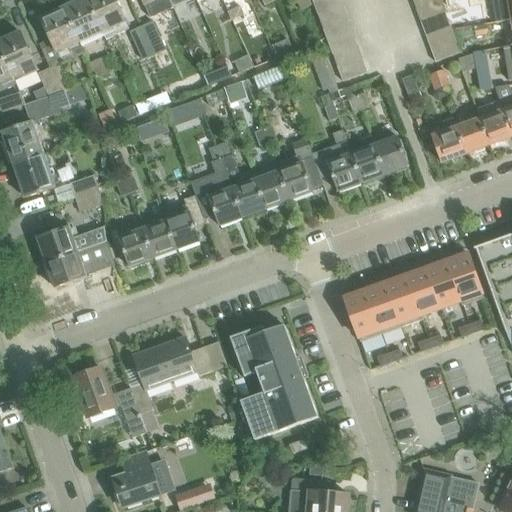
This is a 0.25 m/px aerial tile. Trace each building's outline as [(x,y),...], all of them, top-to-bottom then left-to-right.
[(81,45),(103,35),(105,34),(89,0),(86,0),(65,10),(81,45)] [(116,0),(89,0),(105,34),(103,35),(106,42),(129,31),(126,24),(127,24),(116,0)] [(141,0),(145,8),(147,11),(170,1),(169,0),(141,0)] [(169,0),(173,8),(190,0),(169,0)] [(310,0),(296,0),(301,11),(313,5),(310,0)] [(314,6),(319,18),(343,8),(340,0),(327,0),(314,5),(314,6)] [(412,0),(417,11),(441,2),(440,0),(412,0)] [(509,6),(511,20),(511,0),(495,0),(497,8),(509,6)] [(417,11),(421,24),(446,15),(441,2),(417,11)] [(244,17),(240,8),(227,14),(231,23),(244,17)] [(319,18),(324,31),(348,21),(343,8),(319,18)] [(38,47),(49,71),(52,70),(63,93),(64,93),(65,94),(73,90),(62,68),(84,57),(79,46),(81,45),(65,10),(41,20),(51,42),(38,47)] [(421,24),(426,37),(451,28),(446,15),(421,24)] [(324,31),(329,44),(353,34),(348,21),(324,31)] [(152,23),(141,28),(155,57),(166,52),(152,23)] [(475,38),(489,36),(487,26),(474,29),(475,38)] [(144,62),(155,57),(141,28),(130,33),(144,62)] [(426,37),(431,50),(455,41),(451,28),(426,37)] [(20,34),(0,43),(0,46),(15,79),(23,75),(25,80),(38,74),(20,34)] [(329,44),(334,57),(358,47),(353,34),(329,44)] [(293,54),(288,41),(272,47),(278,60),(293,54)] [(461,55),(455,41),(431,50),(436,64),(461,55)] [(0,85),(15,79),(0,46),(0,85)] [(334,57),(338,70),(362,60),(358,47),(334,57)] [(493,90),(486,52),(474,54),(480,92),(493,90)] [(327,91),(329,97),(339,93),(325,56),(311,61),(323,93),(327,91)] [(463,60),(459,61),(464,74),(476,70),(473,56),(472,56),(463,60)] [(253,69),(247,57),(234,64),(239,75),(253,69)] [(109,76),(102,60),(89,66),(96,81),(109,76)] [(368,74),(362,60),(338,70),(343,83),(368,74)] [(279,68),(253,78),(259,92),(285,82),(279,68)] [(208,89),(231,80),(227,69),(204,78),(208,89)] [(38,77),(48,98),(63,93),(52,70),(49,71),(38,77)] [(444,72),(437,75),(442,89),(449,87),(444,72)] [(434,92),(442,89),(437,75),(429,77),(434,92)] [(421,99),(412,77),(402,81),(410,104),(421,99)] [(234,105),(251,98),(245,81),(228,88),(234,105)] [(498,88),(495,88),(496,90),(497,99),(511,97),(510,86),(498,88)] [(352,114),(362,111),(354,88),(339,93),(329,97),(331,103),(346,98),(352,114)] [(436,93),(435,97),(436,101),(440,102),(443,101),(445,97),(444,94),(440,92),(436,93)] [(2,135),(13,167),(44,156),(33,125),(48,120),(46,116),(70,108),(65,94),(64,93),(63,93),(48,98),(48,100),(24,108),(30,125),(2,135)] [(140,117),(171,104),(166,94),(136,107),(140,117)] [(364,94),(357,97),(362,111),(370,108),(364,94)] [(0,114),(0,115),(23,107),(19,95),(0,101),(0,114)] [(201,102),(190,106),(195,120),(206,116),(201,102)] [(481,120),(481,121),(490,147),(511,139),(511,127),(506,111),(504,112),(501,103),(477,111),(481,120)] [(324,109),(329,123),(338,121),(333,107),(324,109)] [(134,108),(120,114),(124,123),(137,117),(134,108)] [(111,111),(99,117),(105,131),(117,125),(111,111)] [(164,120),(137,130),(142,144),(169,134),(164,120)] [(443,164),(466,156),(457,129),(453,120),(442,124),(445,133),(433,138),(443,164)] [(481,121),(457,129),(466,156),(490,147),(481,121)] [(273,129),(265,131),(270,146),(277,143),(273,129)] [(260,149),(270,146),(265,131),(255,134),(260,149)] [(338,192),(362,183),(352,156),(351,156),(347,145),(343,132),(333,136),(337,148),(325,152),(312,156),(321,181),(333,177),(338,192)] [(351,156),(352,156),(362,183),(385,175),(375,148),(371,136),(347,145),(351,156)] [(399,139),(375,148),(385,175),(409,166),(399,139)] [(297,156),(276,164),(291,203),(313,195),(312,192),(324,188),(307,142),(293,147),(297,156)] [(226,145),(218,148),(244,220),(267,211),(253,172),(240,177),(233,157),(231,157),(226,145)] [(215,177),(192,185),(202,211),(213,207),(214,207),(218,218),(221,228),(244,220),(218,148),(208,151),(213,164),(211,165),(215,177)] [(55,189),(44,156),(13,167),(24,200),(55,189)] [(276,164),(253,172),(267,211),(291,203),(276,164)] [(161,184),(157,170),(148,173),(152,186),(161,184)] [(70,186),(75,200),(99,193),(94,178),(70,186)] [(134,179),(126,181),(131,195),(138,192),(134,179)] [(121,198),(131,195),(126,181),(117,184),(121,198)] [(104,207),(99,193),(75,200),(80,216),(104,207)] [(185,207),(178,210),(164,215),(176,248),(198,240),(196,232),(206,229),(195,198),(183,203),(185,207)] [(164,215),(141,223),(155,260),(178,252),(176,248),(164,215)] [(141,223),(111,234),(120,259),(125,258),(129,269),(155,260),(141,223)] [(69,230),(38,241),(47,265),(78,253),(107,243),(104,229),(73,240),(69,230)] [(511,236),(475,250),(476,251),(506,333),(507,333),(511,331),(511,236)] [(107,243),(78,253),(47,265),(55,290),(86,279),(85,277),(115,267),(107,243)] [(469,256),(448,264),(462,303),(463,307),(485,300),(469,256)] [(448,264),(427,271),(441,310),(462,303),(448,264)] [(427,271),(407,278),(421,317),(441,310),(427,271)] [(407,278),(387,285),(402,329),(423,322),(421,317),(407,278)] [(387,285),(366,293),(382,336),(402,329),(387,285)] [(366,293),(345,300),(361,344),(382,336),(366,293)] [(481,322),(470,326),(473,335),(485,331),(481,322)] [(470,326),(459,330),(462,339),(473,335),(470,326)] [(238,338),(231,340),(245,379),(258,374),(265,395),(242,403),(256,442),(319,419),(299,363),(297,359),(291,341),(286,327),(265,334),(263,328),(238,338)] [(441,336),(429,340),(433,350),(444,346),(441,336)] [(200,378),(215,373),(206,348),(190,354),(185,340),(162,349),(174,383),(198,374),(200,378)] [(429,340),(418,344),(421,354),(433,350),(429,340)] [(218,344),(206,348),(215,373),(227,369),(218,344)] [(143,386),(131,390),(141,417),(153,412),(146,392),(174,383),(162,349),(133,359),(143,386)] [(400,351),(389,355),(392,364),(403,360),(400,351)] [(389,355),(378,359),(381,368),(392,364),(389,355)] [(133,441),(147,435),(141,417),(131,390),(112,397),(103,370),(73,381),(87,420),(121,408),(133,441)] [(239,405),(227,409),(233,424),(244,419),(239,405)] [(95,425),(120,418),(118,412),(93,419),(95,425)] [(0,473),(13,469),(11,464),(0,430),(0,473)] [(239,430),(227,434),(231,446),(243,442),(239,430)] [(293,456),(308,451),(304,442),(289,447),(293,456)] [(453,449),(411,464),(416,477),(458,462),(453,449)] [(123,510),(161,497),(146,453),(121,462),(125,475),(112,479),(123,510)] [(310,471),(310,477),(323,478),(323,472),(324,469),(311,468),(310,471)] [(477,495),(481,479),(468,476),(464,492),(477,495)] [(292,481),(289,511),(348,511),(350,496),(323,494),(324,483),(292,481)] [(458,511),(462,496),(421,487),(415,511),(458,511)] [(511,511),(511,488),(501,511),(502,511),(511,511)] [(193,491),(176,497),(180,511),(183,511),(198,507),(193,491)]
